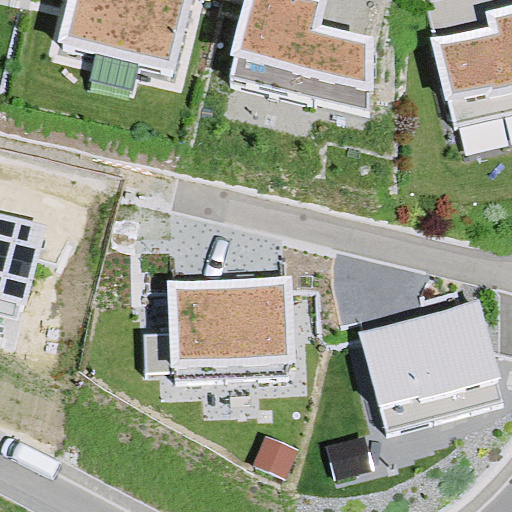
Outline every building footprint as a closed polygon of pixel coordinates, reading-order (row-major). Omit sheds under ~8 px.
[(189,0),(73,0),(62,51),(171,76),(189,0)] [(322,10),(281,0),(250,0),(230,88),(368,122),(369,51),(317,39),(322,10)] [(491,35),(434,49),(453,132),(511,117),(511,15),(488,21),(491,35)] [(0,303),(21,309),(40,232),(0,222),(0,303)] [(287,287),(170,293),(175,386),(292,381),(287,287)] [(478,311),(360,341),(385,437),(502,407),(478,311)]
